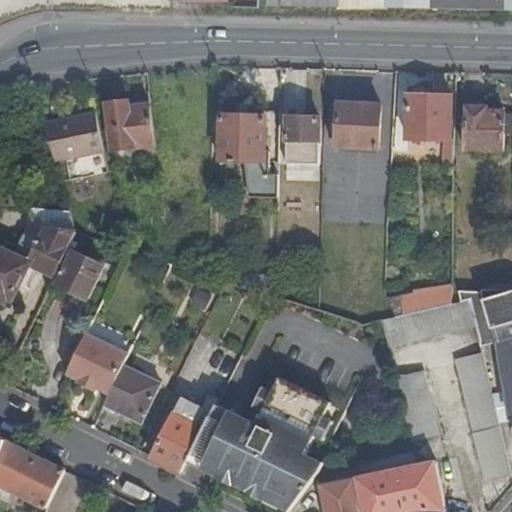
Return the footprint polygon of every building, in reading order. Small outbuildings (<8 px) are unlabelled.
[(511,0),(281,0),(281,5),(338,5),(338,10),(386,10),(386,7),(511,10),(511,0)] [(453,169),(454,140),(450,140),(452,98),(409,97),(407,140),(444,141),(443,163),(448,164),(448,169),(453,169)] [(115,151),(157,147),(152,107),(130,110),(129,103),(109,105),(115,151)] [(465,149),(504,152),(506,113),(486,113),(487,109),(484,104),(470,103),(466,110),(465,149)] [(380,150),(381,105),(339,104),(338,149),(380,150)] [(56,166),(106,154),(98,114),(44,126),(56,166)] [(222,162),(242,163),(243,118),(223,118),(222,162)] [(243,118),(242,163),(252,163),(251,199),(269,199),(270,153),(265,152),(266,118),(245,118),(243,118)] [(303,120),(296,119),(288,119),(287,143),(320,143),(320,120),(303,120)] [(46,230),(68,233),(62,212),(33,209),(25,236),(40,243),(46,230)] [(75,233),(68,209),(62,212),(68,233),(75,233)] [(30,264),(55,276),(63,261),(66,255),(73,238),(75,233),(68,233),(46,230),(40,243),(25,236),(18,251),(8,247),(6,252),(0,249),(0,294),(12,301),(30,264)] [(72,257),(66,255),(63,261),(69,263),(58,285),(90,300),(105,269),(73,253),(72,257)] [(243,276),(243,288),(271,296),(276,298),(276,276),(243,276)] [(511,298),(487,306),(494,330),(511,325),(511,298)] [(449,305),(394,319),(400,346),(476,327),(475,321),(473,314),(470,300),(449,305)] [(511,325),(494,330),(492,331),(495,344),(498,343),(511,420),(511,325)] [(130,354),(87,334),(67,375),(81,381),(80,384),(97,392),(98,389),(110,395),(125,364),(130,354)] [(484,483),(511,477),(482,353),(456,360),(484,483)] [(125,364),(110,395),(106,405),(143,422),(162,382),(125,364)] [(218,401),(199,441),(192,455),(295,506),(316,479),(321,473),(325,464),(330,454),(313,446),(335,399),(281,373),(259,420),(219,401),(218,401)] [(427,384),(399,390),(411,445),(440,438),(427,384)] [(210,394),(203,408),(205,409),(191,437),(199,441),(218,401),(219,401),(219,399),(210,394)] [(182,398),(152,457),(183,473),(188,463),(192,455),(199,441),(191,437),(205,409),(203,408),(182,398)] [(66,471),(8,443),(0,465),(0,487),(47,510),(66,471)] [(290,511),(295,506),(192,455),(188,463),(286,511),(290,511)] [(321,486),(325,511),(446,511),(437,461),(402,469),(325,485),(321,486)] [(340,471),(325,464),(321,473),(340,471)] [(295,506),(290,511),(325,511),(321,486),(325,485),(316,479),(295,506)]
